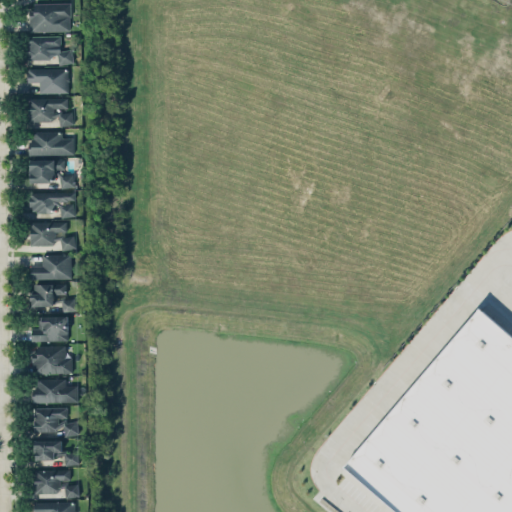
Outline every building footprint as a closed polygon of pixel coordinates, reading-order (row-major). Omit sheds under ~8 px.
[(69,2),(30,3),(30,31),(70,30),(69,2)] [(60,35),(27,35),(28,58),(58,58),(58,63),(72,63),(72,49),(61,49),(60,35)] [(28,81),(39,81),(39,93),(68,92),(68,67),(28,68),(28,81)] [(28,97),(28,120),(59,120),(59,125),(73,125),(73,110),(68,110),(68,97),(28,97)] [(73,137),(61,137),(61,130),(29,131),(30,154),(73,153),(73,137)] [(63,158),(30,158),(30,182),(58,182),(58,187),(74,187),(74,173),(63,173),(63,158)] [(30,192),(30,211),(60,210),(60,216),(74,215),(74,191),(30,192)] [(30,221),(30,244),(59,244),(59,248),(74,248),(74,236),(55,236),(55,231),(66,231),(66,220),(30,221)] [(71,253),(42,253),(42,265),(31,264),(31,278),(71,278),(71,253)] [(66,282),(31,283),(32,305),(54,305),(54,294),(66,293),(66,282)] [(71,298),(61,299),(63,311),(73,309),(71,298)] [(482,311),(511,337),(511,511),(394,511),(345,470),(482,311)] [(32,341),(68,339),(67,314),(38,315),(39,327),(31,327),(32,341)] [(65,344),(33,345),(34,373),(72,372),(71,356),(65,357),(65,344)] [(65,377),(34,378),(35,402),(77,401),(77,384),(65,385),(65,377)] [(33,407),(33,430),(63,429),(64,435),(78,434),(77,421),(66,421),(66,406),(33,407)] [(61,439),(35,439),(35,458),(64,457),(64,464),(78,464),(77,450),(62,451),(61,439)] [(34,491),(66,490),(66,496),(79,496),(78,483),(69,483),(69,468),(34,469),(34,491)] [(34,501),(34,511),(74,511),(74,500),(34,501)]
